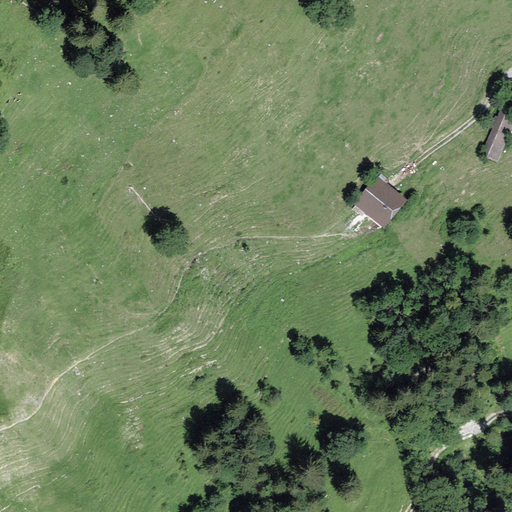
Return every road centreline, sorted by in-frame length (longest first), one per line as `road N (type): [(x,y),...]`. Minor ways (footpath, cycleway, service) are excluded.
road 1 (track): [(511,72),(413,169),(361,174)]
road 2 (track): [(408,511),(465,449),(511,433)]
